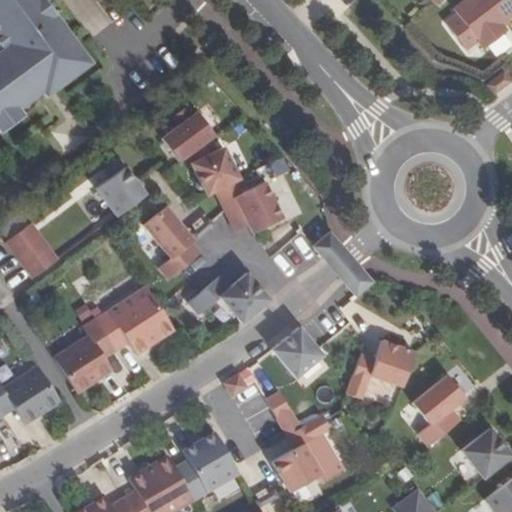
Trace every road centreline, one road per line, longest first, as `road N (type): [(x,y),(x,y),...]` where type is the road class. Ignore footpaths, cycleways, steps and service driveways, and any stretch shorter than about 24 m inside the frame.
road 1 (residential): [(0,491),(264,330),(393,218)]
road 2 (residential): [(393,160),(369,116),(261,0)]
